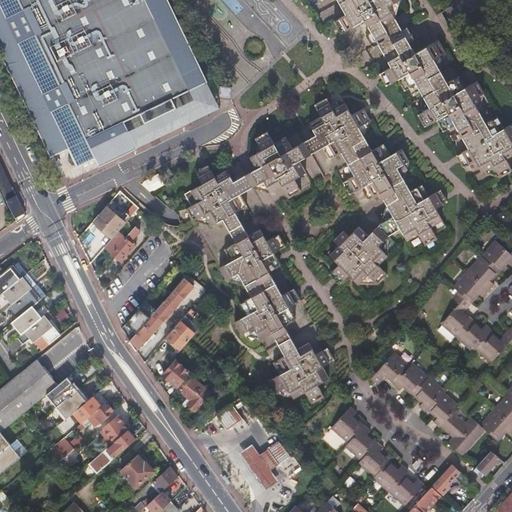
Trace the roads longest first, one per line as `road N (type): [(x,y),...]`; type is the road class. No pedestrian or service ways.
road 1 (primary): [(47,210),(106,346),(227,511)]
road 2 (residential): [(47,210),(225,121)]
road 3 (unknown): [(441,448),(419,471),(357,404),(368,393)]
